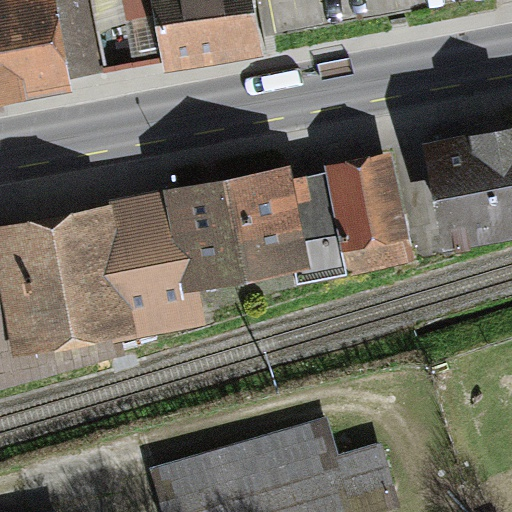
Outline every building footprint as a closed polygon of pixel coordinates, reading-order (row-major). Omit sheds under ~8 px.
[(0,0),(0,86),(104,66),(90,0),(0,0)] [(91,0),(105,65),(252,38),(243,0),(91,0)] [(511,136),(438,151),(456,243),(511,230),(511,136)] [(399,260),(380,161),(329,170),(348,272),(399,260)] [(293,252),(299,280),(348,272),(329,170),(281,179),(295,252),(293,252)] [(181,200),(195,271),(293,252),(295,252),(281,179),(181,198),(181,200)] [(94,218),(114,325),(202,308),(195,271),(181,200),(94,218)] [(94,218),(94,216),(14,230),(17,245),(37,356),(117,341),(114,325),(94,218)] [(0,384),(119,351),(117,341),(37,356),(17,245),(0,247),(0,384)] [(165,499),(184,494),(189,511),(297,511),(391,483),(379,444),(338,457),(326,417),(156,469),(165,499)]
